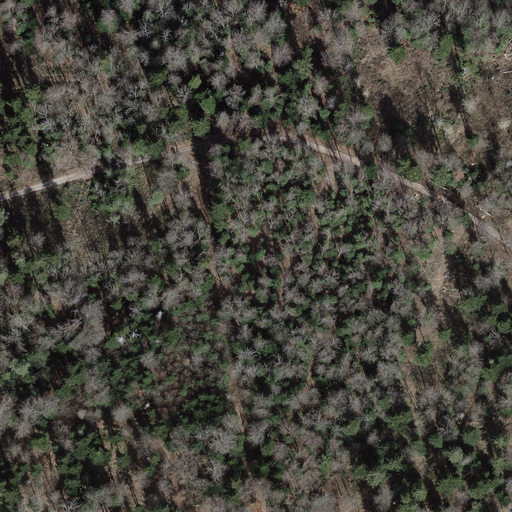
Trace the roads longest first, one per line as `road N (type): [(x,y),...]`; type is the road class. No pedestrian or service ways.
road 1 (track): [(0,208),(80,181),(265,146),(390,180)]
road 2 (track): [(511,242),(421,186),(390,180)]
